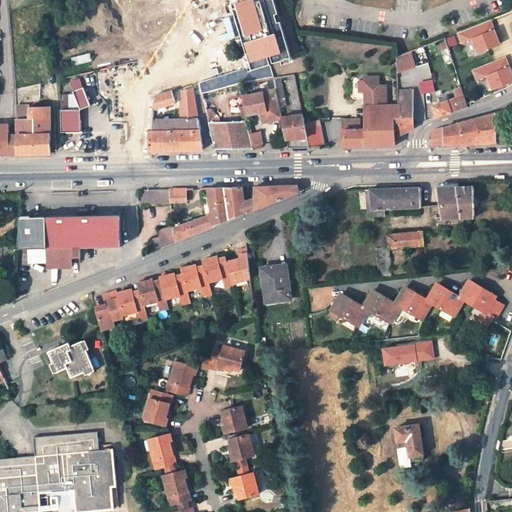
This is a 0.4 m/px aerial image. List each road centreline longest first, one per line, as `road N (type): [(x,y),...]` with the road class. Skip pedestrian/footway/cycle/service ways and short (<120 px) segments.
road 1 (residential): [(0,317),(309,195),(325,166)]
road 2 (secondary): [(325,166),(0,171)]
road 3 (residential): [(478,511),(511,361)]
road 4 (residential): [(413,164),(415,143),(430,124),(511,95)]
